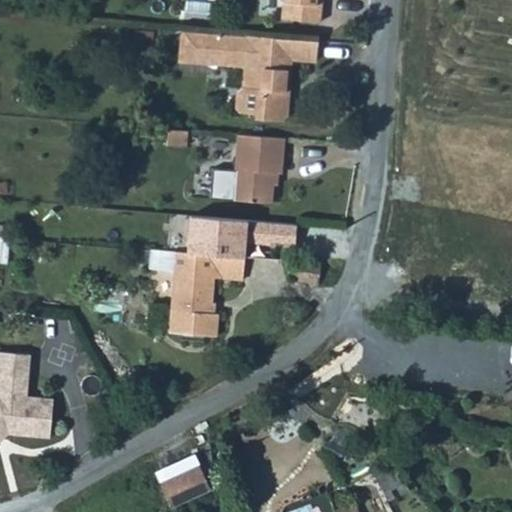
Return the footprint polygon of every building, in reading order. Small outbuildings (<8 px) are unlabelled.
[(327,21),(328,0),(288,0),(287,18),(327,21)] [(209,55),(212,30),(192,29),(189,58),(209,60),(209,55)] [(235,33),(212,30),(209,55),(239,58),(244,63),(254,64),(252,85),(245,91),(243,106),(249,112),(263,113),(263,118),(286,120),(295,112),(296,98),(290,94),(290,86),(297,87),(300,58),(325,60),(327,40),(296,38),(256,34),(235,33)] [(191,129),(171,127),(170,144),(190,146),(191,129)] [(276,136),(241,133),(238,169),(226,169),(223,198),(275,202),(278,173),(285,174),(289,137),(276,136)] [(192,252),(146,248),(145,259),(145,269),(171,271),(167,329),(214,332),(216,313),(208,312),(204,312),(205,302),(208,302),(210,278),(237,280),(240,256),(192,252)] [(334,263),(307,261),(306,278),(332,280),(334,263)] [(0,431),(1,430),(49,436),(53,393),(26,391),(30,349),(0,347),(0,431)] [(203,452),(166,471),(176,490),(212,472),(203,452)] [(335,511),(358,511),(354,500),(334,508),(335,511)]
